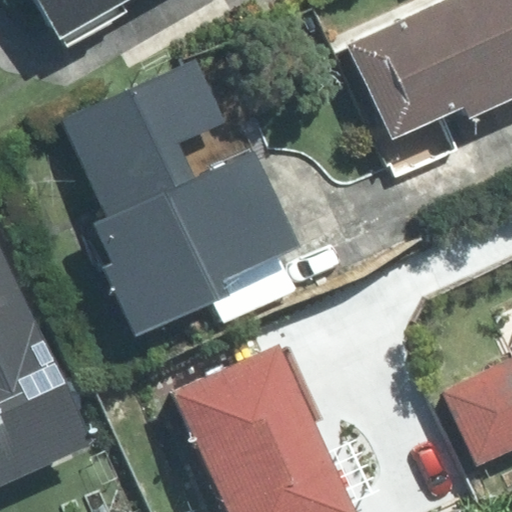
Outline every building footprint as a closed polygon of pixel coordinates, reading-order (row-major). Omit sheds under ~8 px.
[(115,0),(8,0),(35,46),(115,0)] [(511,92),(511,0),(418,0),(325,43),(376,154),(511,92)] [(135,83),(44,124),(94,235),(69,246),(121,362),(301,282),(246,159),(182,188),(135,83)] [(0,250),(0,460),(78,425),(0,250)] [(511,444),(511,358),(424,398),(457,469),(511,444)] [(321,511),(254,359),(150,404),(197,511),(321,511)]
